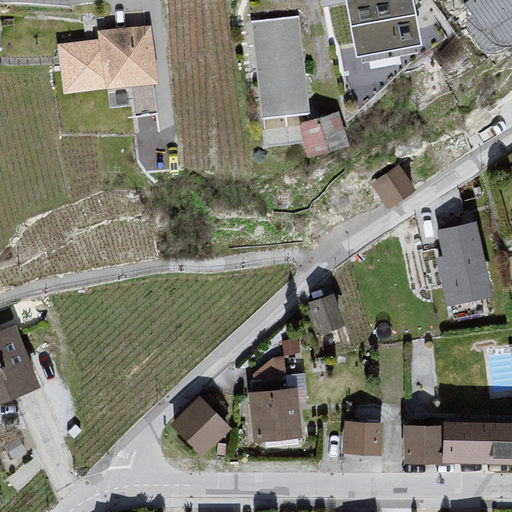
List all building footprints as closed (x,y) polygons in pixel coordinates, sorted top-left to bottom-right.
[(411,0),(345,0),(355,54),(419,42),(411,0)] [(297,17),(250,22),(260,117),(308,112),(297,17)] [(99,38),(58,44),(64,91),(156,79),(149,24),(98,31),(99,38)] [(414,186),(398,164),(371,183),(387,205),(414,186)] [(490,293),(474,219),(436,227),(442,253),(435,255),(446,302),(490,293)] [(333,292),(308,299),(318,330),(343,322),(333,292)] [(14,324),(0,329),(0,397),(37,383),(14,324)] [(296,387),(249,391),(253,438),(300,435),(296,387)] [(199,394),(169,422),(200,455),(230,426),(199,394)] [(382,421),(344,420),(343,452),(381,453),(382,421)] [(511,427),(436,424),(436,428),(435,465),(511,467),(511,427)] [(436,428),(401,428),(398,452),(403,454),(404,468),(435,465),(436,428)]
